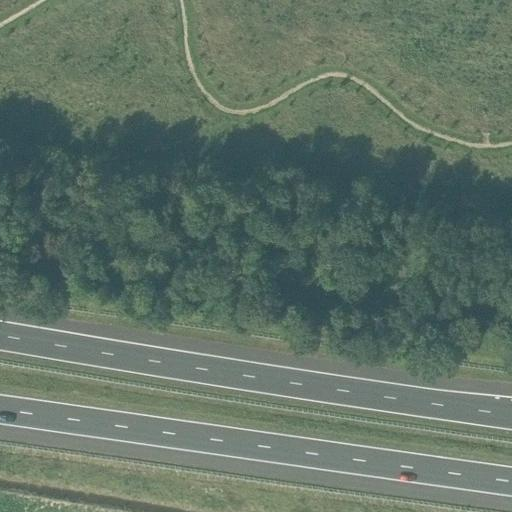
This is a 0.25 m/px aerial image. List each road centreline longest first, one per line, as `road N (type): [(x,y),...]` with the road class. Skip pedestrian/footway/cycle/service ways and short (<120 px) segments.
road 1 (motorway): [(511,416),(0,337)]
road 2 (motorway): [(0,411),(511,482)]
